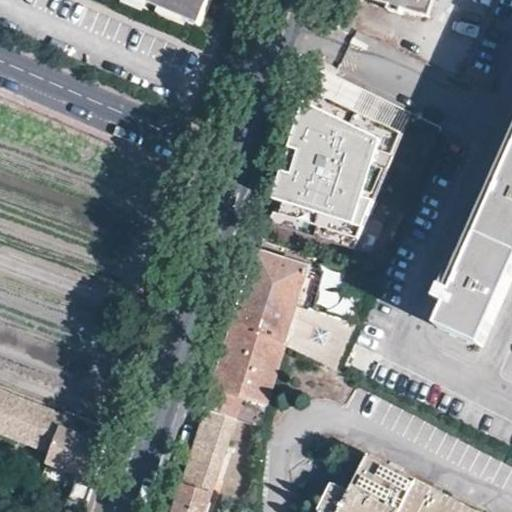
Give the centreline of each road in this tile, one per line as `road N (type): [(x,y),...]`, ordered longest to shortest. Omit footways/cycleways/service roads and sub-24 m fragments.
road 1 (tertiary): [(133,511),(240,174)]
road 2 (residential): [(0,65),(240,174)]
road 3 (unknown): [(0,255),(192,326)]
road 4 (tertiary): [(240,174),(301,0)]
